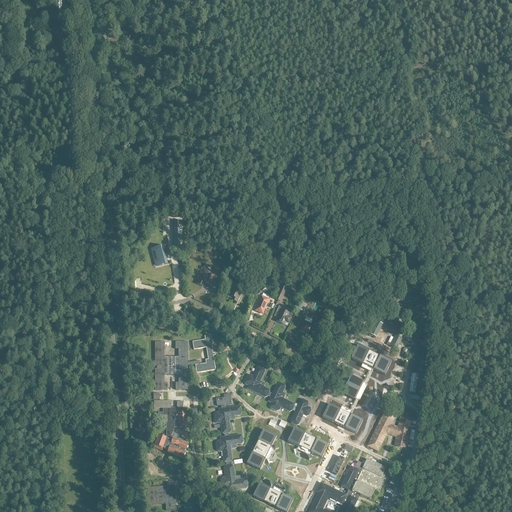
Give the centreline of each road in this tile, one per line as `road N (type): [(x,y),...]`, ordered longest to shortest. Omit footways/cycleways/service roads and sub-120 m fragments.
road 1 (track): [(414,511),(440,310),(397,0)]
road 2 (secondary): [(121,511),(89,0)]
road 3 (track): [(428,181),(102,209)]
road 4 (track): [(235,197),(207,0)]
